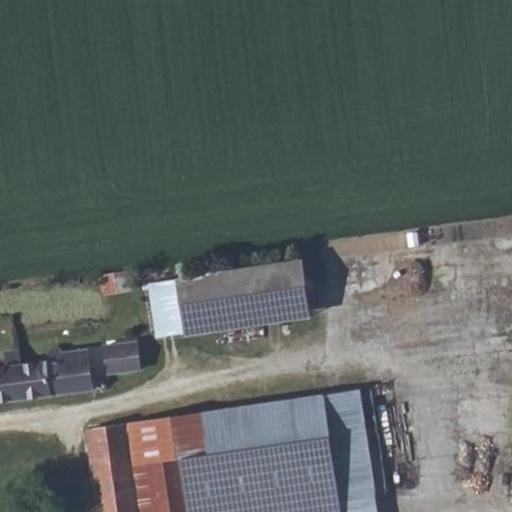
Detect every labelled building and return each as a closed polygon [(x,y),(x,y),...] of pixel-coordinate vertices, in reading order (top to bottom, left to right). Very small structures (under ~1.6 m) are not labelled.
[(307,260),(183,275),(189,325),(189,329),(201,328),(314,314),(307,260)] [(189,325),(183,275),(158,279),(164,328),(189,325)] [(101,347),(104,374),(136,372),(134,344),(101,347)] [(11,348),(12,364),(25,363),(24,347),(11,348)] [(0,399),(88,388),(86,371),(85,358),(63,361),(61,352),(56,349),(51,351),(46,357),(47,361),(0,365),(0,399)] [(376,511),(357,389),(83,430),(98,511),(376,511)]
